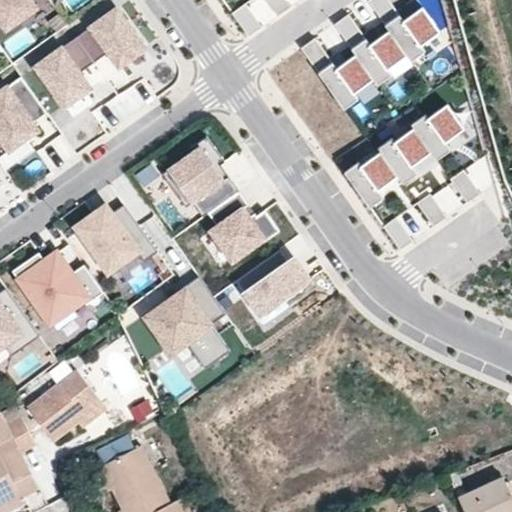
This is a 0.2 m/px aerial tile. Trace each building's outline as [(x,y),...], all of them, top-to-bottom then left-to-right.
[(0,0),(0,18),(7,28),(36,8),(30,0),(0,0)] [(287,0),(267,0),(279,16),(292,7),(287,0)] [(392,0),(368,0),(388,30),(414,69),(449,47),(422,6),(404,18),(392,0)] [(88,29),(78,36),(94,63),(104,53),(118,68),(147,45),(114,3),(85,26),(88,29)] [(245,4),(232,13),(248,36),(261,27),(245,4)] [(349,10),(333,20),(355,53),(377,86),(380,92),(414,69),(388,30),(370,42),(349,10)] [(61,43),(30,64),(64,108),(93,88),(81,71),(94,63),(78,36),(64,47),(61,43)] [(302,47),(343,108),(377,86),(355,53),(335,66),(316,38),(302,47)] [(0,91),(0,136),(10,150),(38,130),(34,123),(48,113),(22,76),(0,91)] [(447,102),(412,126),(438,163),(472,140),(447,102)] [(412,126),(376,150),(401,187),(438,163),(412,126)] [(198,145),(164,165),(190,203),(225,180),(198,145)] [(376,150),(344,172),(370,209),(401,187),(376,150)] [(466,172),(453,180),(470,204),(482,195),(466,172)] [(430,193),(416,203),(433,227),(447,217),(430,193)] [(243,203),(205,225),(231,260),(265,239),(243,203)] [(76,226),(108,272),(138,251),(145,261),(158,251),(124,204),(112,212),(100,221),(94,213),(76,226)] [(100,221),(112,212),(106,204),(94,213),(100,221)] [(396,217),(383,226),(402,251),(415,242),(396,217)] [(281,248),(236,280),(260,313),(284,297),(305,282),(281,248)] [(13,271),(50,324),(84,301),(87,305),(105,293),(85,264),(75,271),(71,274),(67,269),(56,252),(45,260),(39,252),(13,271)] [(146,316),(160,337),(176,326),(187,342),(205,368),(230,351),(212,324),(227,314),(200,275),(184,286),(186,289),(188,293),(181,298),(178,294),(146,316)] [(308,285),(305,282),(284,297),(286,300),(308,285)] [(0,363),(39,336),(5,288),(0,292),(0,363)] [(181,298),(188,293),(186,289),(178,294),(181,298)] [(160,337),(172,353),(187,342),(176,326),(160,337)] [(78,368),(29,406),(55,439),(103,402),(78,368)] [(16,441),(21,452),(37,444),(22,415),(7,423),(16,441)] [(21,452),(16,441),(0,449),(0,501),(18,493),(20,498),(40,489),(21,452)] [(140,443),(100,463),(123,508),(118,511),(153,511),(171,503),(140,443)] [(511,511),(511,494),(503,477),(460,496),(466,511),(511,511)] [(171,503),(153,511),(190,511),(183,497),(171,503)]
